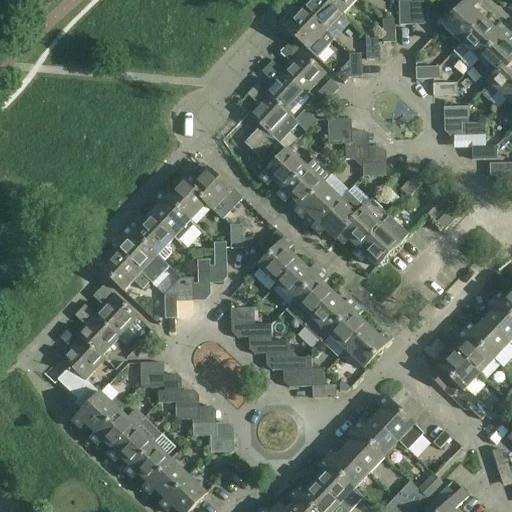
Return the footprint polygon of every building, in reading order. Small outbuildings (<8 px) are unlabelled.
[(302,11),(327,34),(334,41),(351,24),(343,17),(325,0),(311,0),(312,0),(302,11)] [(358,0),(325,0),(343,17),(358,0)] [(415,0),(416,10),(429,10),(428,0),(415,0)] [(454,0),(446,8),(455,17),(444,28),(462,45),(484,21),(475,12),(479,7),(472,0),(454,0)] [(411,4),(399,4),(399,27),(412,27),(411,4)] [(327,34),(302,11),(292,21),(286,16),(279,24),(309,52),(327,34)] [(382,21),(383,45),(395,45),(395,21),(382,21)] [(480,62),(507,33),(501,27),(495,32),(484,21),(462,45),(454,53),(462,61),(470,53),(480,62)] [(511,38),(507,33),(480,62),(496,78),(498,79),(511,64),(511,47),(509,45),(511,42),(511,38)] [(366,39),(367,62),(379,62),(378,38),(366,39)] [(291,65),(283,73),(283,74),(307,96),(326,76),(292,44),(285,50),(290,55),(287,59),(291,65)] [(350,80),(362,80),(362,56),(349,56),(350,80)] [(266,92),(265,92),(289,115),(290,115),(307,96),(283,74),(283,73),(273,63),(267,69),(272,74),(269,78),(274,84),(266,92)] [(489,103),(498,93),(508,102),(511,97),(511,64),(498,79),(496,78),(489,85),(480,95),(489,103)] [(440,81),(440,69),(416,69),(416,82),(440,81)] [(332,82),(321,94),(329,102),(340,90),(332,82)] [(249,116),(261,128),(273,139),(273,138),(280,144),(298,125),(292,119),(293,118),(290,115),(289,115),(265,92),(266,92),(259,85),(252,92),(257,96),(253,101),(258,106),(249,116)] [(457,85),(433,86),(434,98),(457,98),(457,85)] [(466,121),(466,109),(444,109),(444,122),(466,121)] [(303,130),(313,118),(306,111),(295,122),(298,125),(303,130)] [(317,122),(313,118),(303,130),(307,133),(317,122)] [(328,134),(352,133),(352,121),(328,122),(328,134)] [(485,125),(462,126),(462,138),(485,138),(485,125)] [(274,183),(283,191),(284,192),(306,169),(289,152),(288,153),(280,145),(280,144),(273,138),(273,139),(261,128),(245,145),(271,171),(261,181),(269,188),(274,183)] [(352,133),(328,134),(328,146),(352,145),(352,133)] [(369,149),(345,149),(345,162),(370,161),(369,149)] [(496,149),(472,149),(473,162),(497,161),(496,149)] [(291,199),(301,208),(324,185),(330,178),(313,162),(306,169),(284,192),(283,191),(278,197),(286,204),(291,199)] [(502,177),(511,177),(511,165),(490,166),(490,178),(502,178),(502,177)] [(363,179),(387,179),(387,166),(363,166),(363,179)] [(214,213),(224,203),(232,211),(242,200),(232,191),(231,193),(208,171),(197,182),(192,178),(186,185),(208,206),(214,213)] [(401,191),(409,200),(426,183),(417,174),(401,191)] [(511,177),(502,177),(502,178),(502,190),(511,189),(511,177)] [(208,206),(186,185),(184,182),(173,193),(169,189),(163,195),(192,223),(208,206)] [(341,201),(324,185),(301,208),(296,214),(303,220),(312,229),(318,224),(319,225),(341,201)] [(197,229),(191,224),(192,223),(163,195),(155,202),(160,207),(151,217),(175,241),(181,246),(197,229)] [(453,208),(444,199),(428,217),(436,225),(448,213),(453,208)] [(337,243),(339,241),(338,240),(359,218),(358,217),(341,201),(319,225),(318,224),(312,229),(321,237),(326,232),(337,243)] [(365,211),(358,217),(359,218),(338,240),(339,241),(344,247),(349,242),(359,251),(360,252),(383,228),(382,228),(391,219),(374,202),(365,211)] [(448,213),(436,225),(445,233),(456,221),(448,213)] [(168,248),(175,241),(151,217),(140,228),(135,224),(129,230),(158,258),(160,256),(165,262),(172,255),(172,251),(168,248)] [(254,240),(243,240),(243,227),(230,227),(231,251),(243,251),(255,251),(259,245),(254,240)] [(401,246),(383,228),(360,252),(359,251),(355,256),(363,264),(368,259),(379,269),(401,246)] [(158,258),(129,230),(123,237),(127,242),(117,252),(142,275),(158,258)] [(261,249),(271,259),(259,270),(277,287),(302,261),(291,251),(294,248),(287,241),(288,241),(278,232),(261,249)] [(214,245),(215,268),(227,268),(226,244),(214,245)] [(124,294),(135,283),(143,291),(151,283),(142,275),(117,252),(108,263),(103,258),(95,266),(124,294)] [(294,304),(322,275),(315,269),(312,271),(302,261),(277,287),(294,304)] [(210,262),(198,263),(198,286),(210,285),(210,262)] [(322,275),(294,304),(311,320),(312,320),(336,294),(326,285),(329,281),(322,275)] [(181,279),(181,303),(194,303),(193,279),(181,279)] [(103,307),(95,316),(119,340),(138,320),(104,288),(99,294),(103,299),(99,303),(103,307)] [(494,301),(511,318),(511,292),(505,300),(499,295),(494,301)] [(322,344),(329,336),(329,337),(357,308),(350,302),(347,305),(336,294),(312,320),(311,320),(304,327),(322,344)] [(177,297),(164,297),(165,320),(178,320),(177,297)] [(511,342),(511,318),(494,301),(487,308),(492,314),(484,322),(509,346),(511,342)] [(78,336),(101,358),(119,340),(95,316),(86,307),(81,313),(85,318),(81,322),(86,327),(78,336)] [(347,354),(372,328),(360,317),(364,314),(357,308),(329,337),(347,354)] [(231,311),(231,323),(255,322),(255,310),(231,311)] [(509,346),(484,322),(476,331),(471,326),(464,333),(494,361),(509,346)] [(248,327),(248,339),(273,339),(272,326),(248,327)] [(61,359),(71,368),(86,382),(105,362),(101,358),(78,336),(70,328),(64,334),(69,339),(65,343),(70,349),(61,359)] [(372,328),(347,354),(365,371),(392,342),(385,335),(382,338),(372,328)] [(494,361),(464,333),(449,349),(454,354),(479,377),(494,361)] [(283,356),(290,355),(290,350),(289,343),(266,344),(266,356),(283,356)] [(210,354),(226,378),(239,369),(223,345),(210,354)] [(479,377),(454,354),(449,349),(434,365),(450,380),(464,393),(479,377)] [(308,359),(311,356),(311,354),(307,359),(299,360),(290,350),(290,355),(283,356),(283,373),(300,372),(308,372),(308,359)] [(308,372),(300,372),(301,389),(312,389),(325,388),(324,371),(312,371),(311,356),(308,359),(308,372)] [(141,376),(164,376),(164,365),(141,365),(141,376)] [(101,395),(86,382),(71,368),(58,382),(78,401),(76,405),(84,413),(101,395)] [(164,376),(141,376),(141,389),(165,388),(164,376)] [(325,388),(312,389),(313,400),(337,400),(336,387),(325,388)] [(182,392),(158,393),(158,405),(182,405),(182,392)] [(96,436),(119,412),(101,395),(84,413),(74,424),(81,431),(85,427),(96,436)] [(376,420),(401,444),(410,453),(425,437),(385,399),(378,407),(383,412),(376,420)] [(475,404),(469,410),(482,422),(487,416),(475,404)] [(176,409),(176,422),(200,421),(199,409),(176,409)] [(113,453),(145,419),(136,410),(127,420),(119,412),(96,436),(91,441),(99,448),(103,444),(113,453)] [(130,469),(154,445),(137,429),(146,419),(145,419),(113,453),(108,457),(116,465),(121,460),(130,469)] [(401,444),(376,420),(367,430),(362,425),(356,431),(386,460),(401,444)] [(193,426),(193,438),(217,438),(217,425),(193,426)] [(386,460),(356,431),(348,438),(353,444),(346,452),(371,476),(386,460)] [(433,444),(440,451),(451,439),(444,432),(433,444)] [(210,443),(211,455),(234,454),(234,442),(210,443)] [(148,486),(171,462),(154,445),(130,469),(126,474),(133,481),(138,477),(148,486)] [(511,475),(510,470),(509,465),(506,466),(501,450),(492,453),(504,490),(511,487),(511,475)] [(371,476),(346,452),(337,461),(332,456),(325,463),(356,492),(357,492),(371,476)] [(165,502),(189,478),(171,462),(148,486),(143,491),(150,497),(155,493),(165,502)] [(316,483),(341,508),(342,507),(346,511),(351,511),(364,499),(357,492),(356,492),(325,463),(319,470),(324,475),(316,483)] [(381,476),(398,495),(411,483),(394,464),(381,476)] [(428,499),(442,483),(434,475),(419,491),(428,499)] [(189,478),(165,502),(161,507),(165,511),(170,511),(173,510),(175,511),(191,511),(207,496),(189,478)] [(337,511),(341,508),(316,483),(307,492),(302,487),(296,493),(316,511),(337,511)] [(457,511),(456,510),(469,497),(463,491),(454,499),(441,511),(457,511)] [(316,511),(296,493),(290,501),(295,506),(289,511),(316,511)] [(364,499),(357,511),(371,511),(375,504),(364,499)] [(410,511),(396,499),(383,511),(410,511)]
